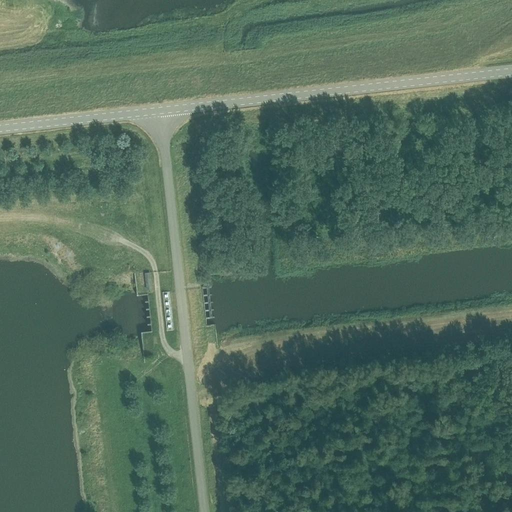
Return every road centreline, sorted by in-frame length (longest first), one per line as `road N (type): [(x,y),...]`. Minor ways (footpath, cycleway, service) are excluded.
road 1 (unclassified): [(203,511),(158,111)]
road 2 (tertiary): [(158,111),(511,72)]
road 3 (tertiary): [(158,111),(0,127)]
